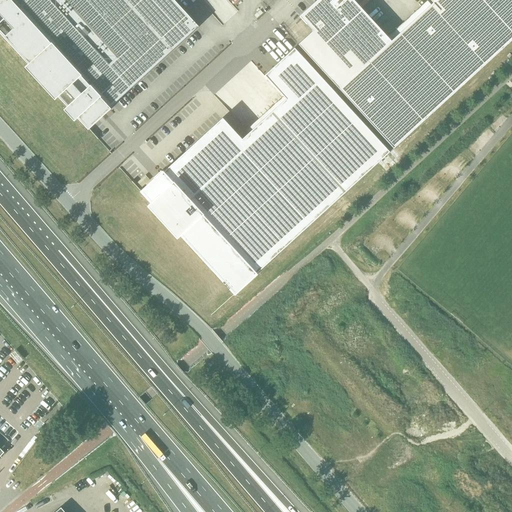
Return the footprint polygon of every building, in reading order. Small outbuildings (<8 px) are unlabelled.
[(0,32),(29,64),(25,68),(55,101),(59,97),(68,107),(64,110),(74,122),(78,118),(86,126),(88,129),(88,128),(89,128),(101,117),(102,118),(103,117),(102,116),(109,109),(110,110),(111,110),(110,108),(198,27),(173,0),(2,0),(0,2),(0,32)] [(511,0),(429,0),(432,3),(431,5),(427,0),(387,36),(353,0),(317,0),(299,17),(313,31),(333,54),(319,66),(299,44),(298,45),(393,149),(511,40),(511,0)] [(223,118),(141,192),(234,294),(390,152),(294,48),(264,76),(286,99),(242,140),(223,118)] [(364,315),(303,367),(318,384),(378,332),(364,315)] [(388,368),(340,409),(369,442),(416,401),(403,385),(405,383),(400,378),(398,380),(388,368)] [(449,415),(439,423),(454,440),(457,444),(467,435),(449,415)] [(437,425),(390,466),(418,499),(466,458),(456,447),(458,445),(457,444),(454,440),(452,442),(437,425)] [(511,486),(499,472),(452,511),(510,511),(511,511),(511,486)]
